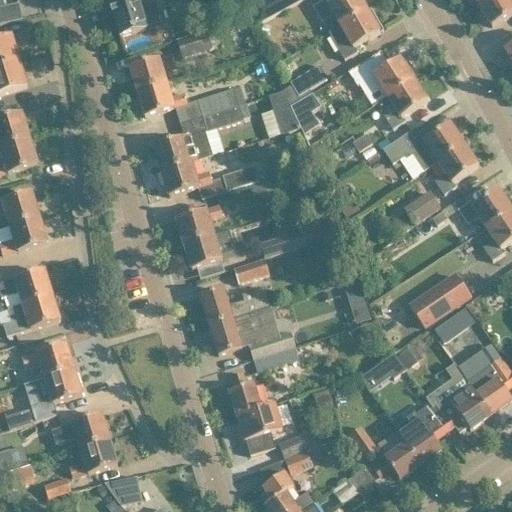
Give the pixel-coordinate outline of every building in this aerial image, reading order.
[(124,0),(110,4),(121,39),(146,31),(162,26),(163,25),(161,20),(160,20),(155,4),(154,0),(124,0)] [(261,0),(245,0),(250,8),(262,1),(261,0)] [(305,0),(271,0),(251,11),(252,12),(259,25),(260,26),(306,1),(305,0)] [(367,14),(359,0),(340,0),(330,6),(327,0),(314,8),(323,23),(334,17),(341,29),(367,14)] [(511,0),(492,0),(479,8),(492,29),(509,19),(511,17),(511,0)] [(5,10),(0,11),(0,27),(23,23),(19,7),(5,10)] [(341,29),(330,36),(337,48),(346,63),(358,56),(355,50),(380,36),(374,26),(378,23),(375,17),(372,12),(368,14),(367,14),(341,29)] [(261,26),(259,36),(269,38),(271,28),(261,26)] [(182,61),(213,51),(207,33),(177,43),(182,61)] [(0,69),(20,64),(19,60),(21,58),(19,53),(16,52),(12,38),(0,41),(0,69)] [(381,55),(348,76),(358,91),(360,90),(373,110),(387,100),(414,83),(418,80),(411,69),(407,72),(400,62),(390,68),(381,55)] [(176,67),(173,57),(160,62),(159,61),(130,70),(138,95),(167,86),(163,71),(176,67)] [(0,97),(27,90),(20,64),(0,69),(0,97)] [(299,99),(328,81),(320,68),(290,85),(299,99)] [(393,134),(405,126),(402,121),(428,105),(414,83),(387,100),(395,112),(384,119),(393,134)] [(172,101),(167,86),(138,95),(145,121),(175,112),(175,111),(188,107),(185,97),(172,101)] [(234,92),(198,103),(203,120),(239,108),(234,92)] [(284,94),(269,99),(274,113),(274,114),(281,137),(302,131),(291,109),(284,94)] [(292,109),(302,131),(305,137),(321,126),(313,114),(322,109),(313,96),(292,109)] [(239,108),(203,120),(208,134),(217,131),(243,123),(239,108)] [(269,141),(281,137),(274,113),(262,117),(269,141)] [(30,142),(22,116),(0,122),(0,148),(1,151),(30,142)] [(425,143),(417,131),(384,153),(393,168),(406,159),(407,161),(413,157),(425,174),(438,165),(464,148),(450,127),(425,143)] [(174,143),(154,149),(162,174),(192,165),(213,159),(224,155),(217,131),(208,134),(206,135),(205,133),(198,136),(184,140),(174,143)] [(367,137),(353,146),(359,156),(373,147),(367,137)] [(9,177),(19,174),(38,168),(30,142),(1,151),(5,165),(0,166),(0,178),(8,176),(9,177)] [(307,146),(295,151),(303,170),(314,166),(307,146)] [(452,186),(462,180),(478,169),(464,148),(438,165),(446,177),(435,184),(444,198),(455,191),(452,186)] [(192,165),(162,174),(170,200),(189,194),(198,191),(202,202),(258,184),(254,169),(223,179),(223,180),(213,183),(210,175),(196,179),(192,165)] [(321,179),(310,183),(313,193),(324,189),(321,179)] [(264,184),(251,188),(255,198),(268,195),(264,184)] [(346,185),(332,187),(334,198),(347,197),(346,185)] [(511,214),(511,213),(498,193),(474,209),(471,204),(458,212),(469,228),(480,220),(487,231),(511,214)] [(40,221),(32,195),(0,204),(0,218),(6,217),(10,230),(40,221)] [(414,228),(440,210),(431,196),(404,214),(414,228)] [(350,202),(339,208),(347,221),(357,215),(350,202)] [(334,207),(319,212),(324,229),(332,227),(336,226),(340,239),(348,236),(344,223),(340,224),(334,207)] [(185,248),(215,238),(210,223),(224,218),(221,209),(177,222),(185,248)] [(493,265),(505,257),(502,252),(511,244),(511,214),(487,231),(495,242),(483,250),(493,265)] [(443,215),(433,222),(437,229),(448,222),(443,215)] [(0,249),(3,260),(29,252),(48,246),(40,221),(10,230),(14,244),(0,248),(0,249)] [(311,232),(260,247),(265,261),(315,245),(311,232)] [(215,238),(185,248),(193,273),(212,267),(237,259),(240,258),(237,247),(234,248),(230,233),(215,238)] [(367,244),(358,249),(363,259),(373,254),(367,244)] [(239,287),(270,278),(265,262),(234,272),(239,287)] [(25,278),(0,286),(0,294),(2,301),(5,300),(20,295),(24,307),(52,298),(44,273),(25,278)] [(410,308),(424,330),(469,299),(455,277),(410,308)] [(359,284),(344,289),(349,304),(364,299),(359,284)] [(220,294),(201,299),(210,329),(233,322),(271,310),(265,290),(242,297),(244,304),(229,308),(224,292),(220,294)] [(13,326),(5,328),(9,340),(17,338),(41,330),(61,324),(52,298),(24,307),(9,311),(13,326)] [(233,322),(210,329),(219,358),(238,352),(242,351),(249,349),(280,339),(276,326),(271,310),(233,322)] [(465,311),(435,333),(444,346),(475,324),(465,311)] [(369,330),(363,332),(367,342),(374,339),(369,330)] [(280,339),(249,349),(254,363),(274,357),(295,350),(291,336),(280,339)] [(47,353),(21,361),(25,372),(40,367),(45,382),(74,373),(66,347),(47,353)] [(413,348),(400,358),(406,367),(420,358),(413,348)] [(382,365),(361,380),(371,395),(393,379),(394,382),(406,374),(395,356),(382,365)] [(274,357),(254,363),(258,376),(278,370),(274,357)] [(489,370),(468,385),(469,387),(477,398),(478,399),(492,418),(511,403),(511,402),(506,394),(511,389),(511,376),(511,375),(501,360),(500,361),(488,369),(489,370)] [(45,382),(25,388),(32,412),(36,425),(58,419),(54,407),(63,404),(82,398),(74,373),(45,382)] [(247,389),(243,376),(232,379),(236,393),(230,394),(238,419),(261,412),(254,387),(247,389)] [(452,383),(427,401),(433,409),(436,408),(438,412),(452,432),(456,429),(460,436),(468,430),(470,433),(492,418),(478,399),(468,385),(461,376),(452,383)] [(261,412),(238,419),(245,444),(246,443),(251,459),(276,451),(271,435),(282,432),(275,408),(261,412)] [(427,409),(395,432),(397,434),(397,435),(402,441),(407,448),(421,468),(424,466),(427,471),(434,466),(431,461),(442,453),(435,444),(446,436),(449,434),(452,432),(438,412),(436,408),(433,409),(429,412),(427,409)] [(32,412),(6,420),(10,433),(36,425),(32,412)] [(110,443),(102,417),(52,434),(56,447),(77,440),(80,452),(110,443)] [(366,461),(378,452),(361,430),(349,438),(366,461)] [(312,434),(279,447),(284,462),(285,463),(318,449),(312,434)] [(387,464),(374,473),(375,474),(380,480),(392,472),(400,483),(421,468),(407,448),(402,441),(391,449),(396,456),(388,462),(386,463),(387,464)] [(74,482),(99,475),(118,469),(110,443),(80,452),(85,466),(70,470),(74,482)] [(11,452),(0,455),(0,477),(8,475),(17,472),(16,472),(15,468),(11,452)] [(306,454),(285,463),(289,474),(291,479),(313,470),(312,467),(306,454)] [(366,470),(332,493),(341,507),(344,505),(359,495),(364,502),(377,493),(372,486),(375,483),(366,470)] [(293,505),(286,496),(294,490),(285,476),(263,491),(272,504),(265,509),(267,511),(305,511),(315,506),(308,495),(293,505)] [(138,480),(107,486),(111,493),(123,509),(143,505),(138,480)] [(48,501),(71,493),(67,483),(45,490),(48,501)] [(107,486),(97,493),(103,500),(111,493),(107,486)] [(73,498),(67,507),(75,511),(81,502),(73,498)]
